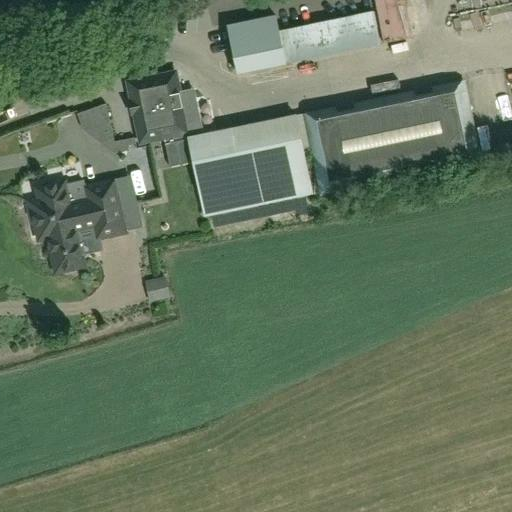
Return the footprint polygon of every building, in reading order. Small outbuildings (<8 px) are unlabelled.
[(238,76),(380,46),(370,0),(359,0),(228,27),(238,76)] [(187,134),(175,74),(128,84),(140,144),(187,134)] [(305,115),(321,194),(478,162),(461,83),(305,115)] [(295,116),(188,138),(204,218),(311,196),(295,116)] [(86,268),(78,233),(94,229),(97,241),(127,234),(115,181),(85,188),(87,199),(71,203),(66,182),(27,191),(39,242),(48,240),(56,275),(86,268)]
